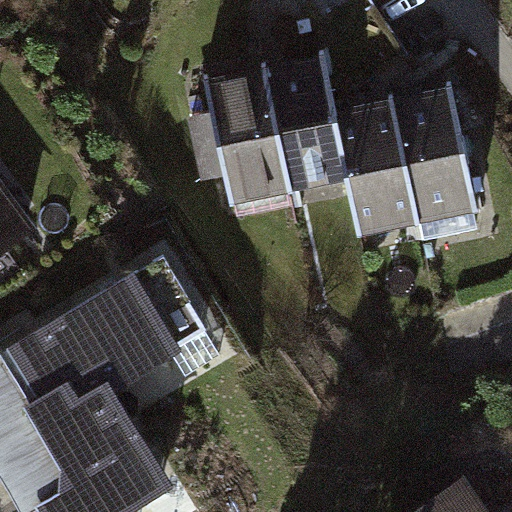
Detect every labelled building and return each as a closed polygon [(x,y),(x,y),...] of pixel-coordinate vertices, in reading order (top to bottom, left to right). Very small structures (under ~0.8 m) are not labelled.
[(411,53),(373,0),(281,0),(313,45),(323,38),(359,90),(411,53)] [(321,55),(264,67),(290,185),(347,172),(321,55)] [(264,68),(208,80),(234,197),(290,185),(264,68)] [(448,85),(391,98),(418,215),(474,203),(448,85)] [(391,98),(334,111),(360,228),(417,216),(391,98)] [(0,243),(27,224),(0,187),(0,243)] [(40,330),(55,353),(24,372),(38,395),(27,403),(0,418),(0,471),(24,511),(39,502),(44,511),(132,511),(174,487),(114,387),(172,352),(186,376),(221,354),(162,256),(40,330)] [(55,353),(40,330),(10,348),(24,372),(55,353)] [(0,405),(21,394),(0,356),(0,405)] [(21,394),(0,405),(0,418),(27,403),(21,394)] [(487,511),(462,476),(410,511),(511,511),(511,500),(495,511),(487,511)]
